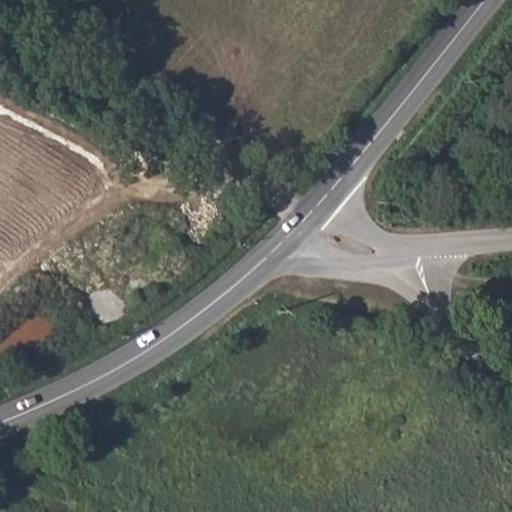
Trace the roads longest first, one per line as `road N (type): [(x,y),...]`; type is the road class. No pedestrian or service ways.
road 1 (tertiary): [(308,215),(232,287),(137,354),(0,420)]
road 2 (tertiary): [(483,0),(308,215)]
road 3 (unclassified): [(422,245),(439,312),(511,382)]
road 4 (tertiary): [(422,245),(373,247),(308,215)]
